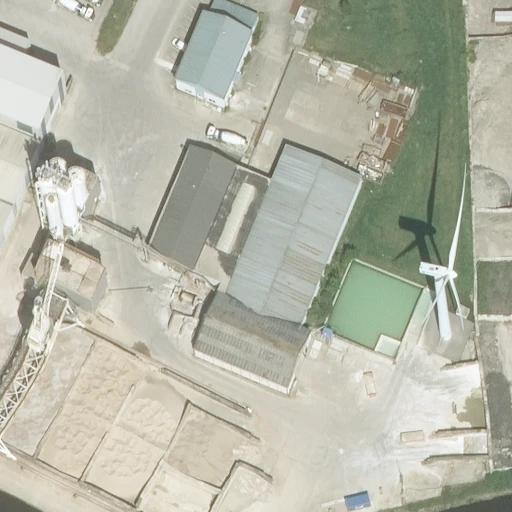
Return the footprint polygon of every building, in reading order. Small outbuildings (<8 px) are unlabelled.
[(204,23),(175,90),(223,110),(251,43),(249,42),(258,21),(215,3),(206,24),(204,23)] [(0,140),(38,157),(65,94),(0,66),(0,140)] [(0,251),(40,158),(38,157),(0,140),(0,251)] [(147,260),(191,278),(222,291),(194,357),(287,396),(310,339),(299,335),(360,186),(285,155),(271,189),(190,156),(147,260)] [(101,198),(69,182),(53,214),(85,230),(101,198)]
